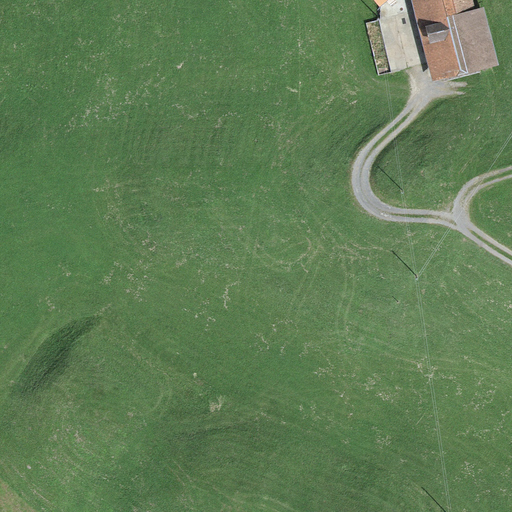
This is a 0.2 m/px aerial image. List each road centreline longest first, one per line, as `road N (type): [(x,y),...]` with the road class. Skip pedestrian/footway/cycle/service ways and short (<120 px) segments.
road 1 (track): [(459,223),(378,208),(363,187),(371,150),(419,100)]
road 2 (track): [(511,256),(459,223),(472,185),(511,170)]
